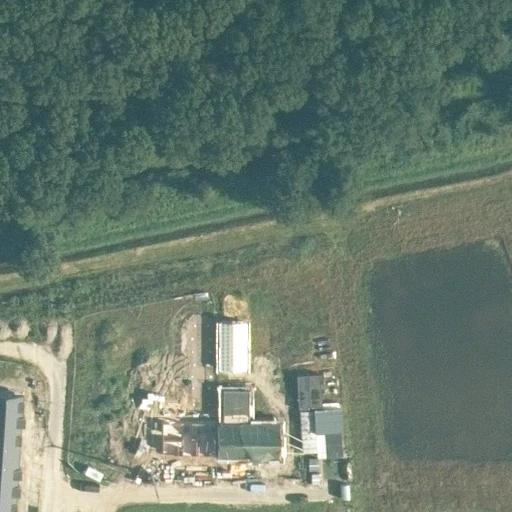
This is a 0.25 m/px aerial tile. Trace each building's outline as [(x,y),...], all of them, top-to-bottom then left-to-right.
[(244,367),(245,320),(219,320),(219,367),(244,367)] [(210,324),(190,324),(191,388),(211,388),(210,324)] [(319,371),(296,373),(298,407),(313,406),(314,408),(300,409),(302,450),(316,449),(315,431),(341,430),(340,406),(321,407),(319,371)] [(248,388),(222,388),(222,434),(228,434),(228,454),(278,454),(278,430),(278,422),(278,420),(248,420),(248,388)] [(0,446),(19,448),(23,392),(0,390),(0,446)] [(216,420),(161,420),(161,454),(216,454),(216,420)] [(0,458),(0,511),(14,511),(18,460),(0,458)]
